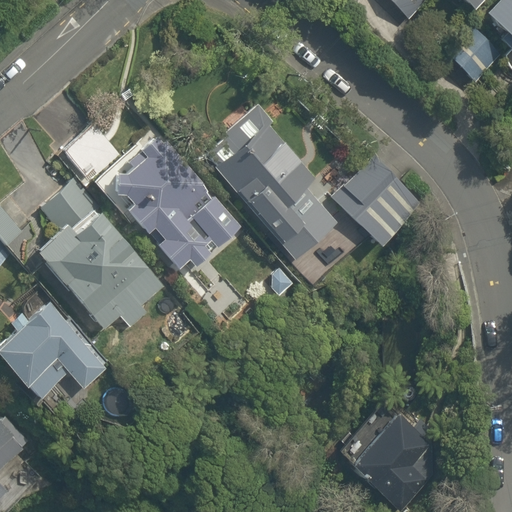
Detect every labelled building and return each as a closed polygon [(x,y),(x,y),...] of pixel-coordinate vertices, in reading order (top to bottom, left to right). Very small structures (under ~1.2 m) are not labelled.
[(379,0),(407,29),(437,0),(447,0),(460,13),(473,0),(379,0)] [(511,0),(496,0),(477,20),(511,54),(511,0)] [(485,72),(459,46),(443,62),(469,88),(485,72)] [(198,150),(203,156),(277,239),(285,231),(293,240),(309,226),(302,218),(318,204),(303,187),(313,178),(267,127),(272,123),(253,102),(198,150)] [(157,124),(118,155),(90,120),(58,146),(86,181),(105,205),(116,196),(172,267),(183,258),(188,264),(237,224),(157,124)] [(369,148),(324,192),(374,245),(420,201),(369,148)] [(158,284),(73,179),(37,208),(52,226),(37,238),(46,249),(37,257),(97,331),(116,316),(126,328),(146,312),(137,301),(158,284)] [(0,242),(1,244),(27,223),(2,192),(0,193),(0,242)] [(1,244),(0,242),(0,263),(10,256),(1,244)] [(104,363),(42,289),(11,315),(17,322),(0,336),(0,358),(35,400),(65,376),(75,388),(104,363)] [(384,397),(331,447),(374,492),(426,442),(384,397)]
